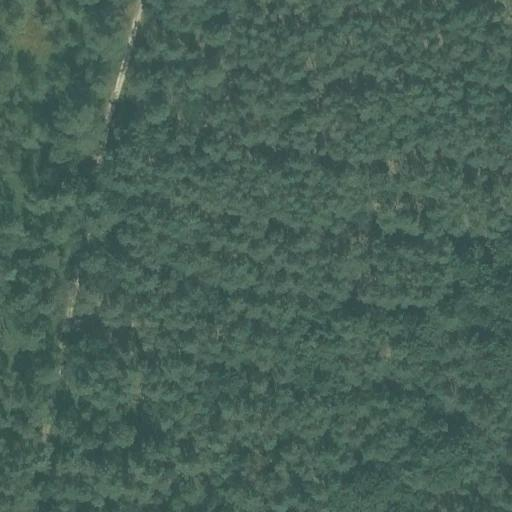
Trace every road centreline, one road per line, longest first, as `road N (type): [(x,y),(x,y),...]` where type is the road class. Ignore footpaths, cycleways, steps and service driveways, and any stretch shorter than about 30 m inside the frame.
road 1 (track): [(37,511),(125,139)]
road 2 (track): [(125,139),(150,0)]
